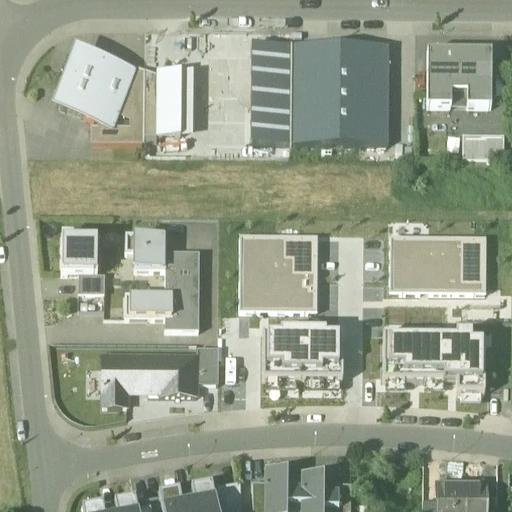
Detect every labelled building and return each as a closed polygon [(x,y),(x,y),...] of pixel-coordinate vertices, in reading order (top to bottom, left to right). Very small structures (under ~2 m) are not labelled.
[(249,151),(289,152),(290,52),(250,52),(249,151)] [(289,152),(389,153),(390,53),(290,52),(289,152)] [(113,71),(80,59),(72,56),(51,112),(98,129),(111,134),(134,72),(115,65),(113,71)] [(490,58),(426,58),(426,114),(490,114),(490,58)] [(134,72),(111,134),(98,129),(97,132),(90,132),(90,149),(143,150),(144,142),(144,86),(144,76),(134,72)] [(180,76),(156,76),(156,86),(156,142),(180,142),(180,76)] [(156,86),(144,86),(144,142),(156,142),(156,86)] [(503,141),(462,142),(462,165),(504,165),(503,141)] [(97,250),(80,250),(80,241),(60,241),(60,281),(77,281),(96,281),(97,250)] [(164,241),(124,241),(124,261),(133,261),(133,277),(164,278),(164,259),(164,241)] [(239,242),(238,319),(316,321),(317,244),(239,242)] [(389,245),(388,300),(484,301),(485,246),(389,245)] [(198,259),(164,259),(164,278),(164,302),(164,326),(164,338),(198,338),(198,259)] [(96,281),(77,281),(77,301),(104,301),(104,281),(96,281)] [(164,302),(124,301),(124,325),(164,326),(164,302)] [(341,339),(261,339),(261,387),(341,387),(341,339)] [(382,339),(381,387),(455,389),(455,400),(483,401),(483,348),(472,348),(472,341),(382,339)] [(197,362),(196,390),(216,391),(217,355),(197,355),(197,362)] [(197,362),(100,359),(98,414),(127,414),(127,399),(196,401),(196,390),(197,362)] [(286,477),(264,477),(264,489),(263,511),(285,511),(286,510),(300,511),(301,511),(301,494),(300,494),(286,493),(286,477)] [(322,481),(300,481),(300,494),(301,494),(301,511),(300,511),(337,511),(338,498),(336,498),(322,498),(322,481)] [(238,493),(224,496),(226,511),(240,511),(239,488),(238,489),(238,493)] [(209,491),(193,494),(192,492),(190,492),(193,511),(226,511),(225,501),(214,503),(211,489),(209,489),(209,491)] [(263,511),(264,489),(251,489),(251,511),(263,511)] [(349,511),(350,491),(337,490),(336,498),(338,498),(337,511),(349,511)] [(484,493),(436,492),(435,511),(484,511),(484,493)] [(177,497),(160,500),(160,498),(158,498),(160,511),(193,511),(193,509),(182,511),(178,495),(176,495),(177,497)] [(135,511),(134,502),(132,503),(132,505),(116,508),(116,506),(113,506),(114,511),(148,511),(147,509),(147,511),(135,511)]
